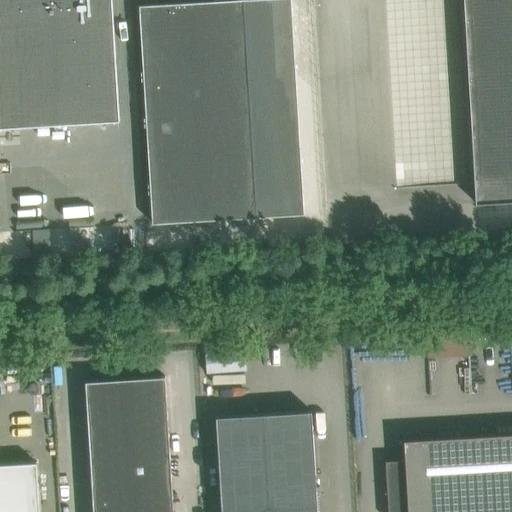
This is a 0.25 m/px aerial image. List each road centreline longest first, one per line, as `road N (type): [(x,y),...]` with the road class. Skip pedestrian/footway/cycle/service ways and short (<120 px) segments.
road 1 (track): [(0,328),(511,297)]
road 2 (unknown): [(70,511),(68,384),(78,374),(145,369),(173,377),(186,396),(191,511)]
